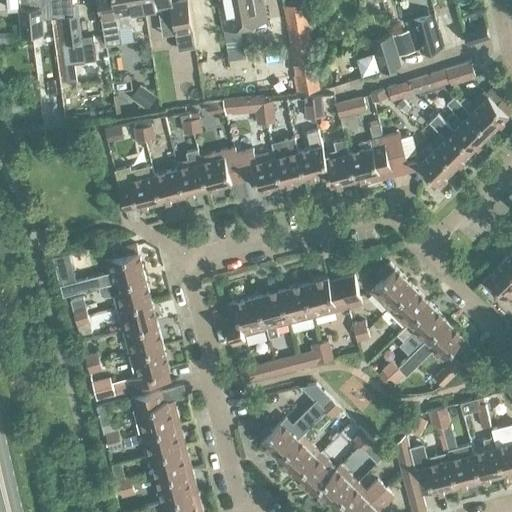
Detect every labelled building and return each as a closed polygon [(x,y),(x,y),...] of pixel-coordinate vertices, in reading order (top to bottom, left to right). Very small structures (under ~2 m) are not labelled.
[(22,35),(34,34),(30,0),(7,0),(8,12),(20,11),(22,35)] [(42,7),(41,0),(30,0),(34,34),(45,33),(43,7),(42,7)] [(132,11),(145,9),(143,0),(115,0),(117,13),(102,16),(107,46),(123,43),(121,27),(134,25),(132,11)] [(143,0),(145,9),(159,6),(161,21),(174,19),(177,33),(193,30),(188,2),(173,4),(171,0),(143,0)] [(218,0),(224,29),(245,25),(240,0),(218,0)] [(240,0),(245,25),(266,21),(262,0),(240,0)] [(306,2),(282,6),(287,32),(293,38),(312,35),(306,2)] [(421,52),(433,49),(428,28),(430,28),(426,14),(411,18),(421,52)] [(85,61),(83,37),(80,15),(64,16),(67,44),(64,44),(68,82),(76,81),(75,63),(85,62),(85,61)] [(486,23),(463,30),(467,43),(490,36),(486,23)] [(379,71),(402,64),(393,34),(371,41),(379,71)] [(83,37),(85,61),(97,60),(94,36),(83,37)] [(312,42),(293,45),(301,90),(320,87),(312,42)] [(257,56),(291,54),(290,45),(256,47),(257,56)] [(445,68),(449,82),(476,73),(472,60),(445,68)] [(417,92),(443,84),(439,70),(406,81),(417,92)] [(206,102),(295,86),(293,74),(204,89),(206,102)] [(392,100),(402,96),(398,84),(388,87),(392,100)] [(374,101),(388,97),(385,88),(371,92),(374,101)] [(149,109),(157,96),(149,90),(140,103),(149,109)] [(467,108),(491,132),(511,111),(511,105),(503,97),(497,103),(485,91),(467,108)] [(356,113),(368,109),(365,95),(336,103),(340,117),(356,113)] [(491,132),(467,108),(455,95),(446,103),(459,116),(450,125),(474,149),(491,132)] [(404,99),(397,105),(405,113),(412,107),(404,99)] [(264,101),(267,122),(276,121),(274,100),(264,101)] [(267,122),(264,101),(257,102),(259,122),(267,122)] [(314,103),(315,116),(323,115),(322,102),(314,103)] [(308,117),(315,116),(314,103),(307,103),(308,117)] [(474,149),(450,125),(438,112),(429,121),(441,134),(433,142),(457,166),(474,149)] [(356,113),(340,117),(342,126),(358,122),(356,113)] [(192,118),(194,131),(202,130),(200,117),(192,118)] [(185,133),(194,131),(192,118),(183,119),(185,133)] [(144,125),(146,137),(154,136),(152,124),(144,125)] [(137,139),(146,137),(144,125),(135,126),(137,139)] [(433,142),(416,159),(408,161),(400,132),(383,136),(394,176),(424,168),(439,184),(457,166),(433,142)] [(349,152),(356,179),(371,175),(373,181),(394,176),(383,136),(360,142),(361,149),(349,152)] [(306,177),(299,150),(296,137),(284,140),(288,153),(276,156),(283,184),(306,177)] [(356,179),(349,152),(345,137),(333,140),(337,155),(327,157),(323,144),(322,144),(333,185),(356,179)] [(329,172),(332,185),(333,185),(322,144),(299,150),(306,177),(329,172)] [(208,189),(244,179),(237,153),(235,146),(200,155),(208,189)] [(283,184),(276,156),(259,161),(255,148),(237,153),(244,179),(255,176),(259,190),(283,184)] [(185,195),(208,189),(200,155),(177,161),(178,167),(185,195)] [(162,201),(185,195),(178,167),(155,174),(162,201)] [(125,208),(138,205),(138,207),(162,201),(155,174),(131,180),(133,186),(121,189),(125,208)] [(112,283),(145,275),(137,244),(122,248),(123,255),(106,259),(109,272),(62,285),(64,296),(100,286),(112,283)] [(511,267),(504,260),(482,282),(494,294),(499,289),(511,301),(511,300),(511,267)] [(388,309),(413,285),(390,261),(378,273),(384,279),(371,291),(388,309)] [(355,274),(342,278),(349,307),(362,303),(355,274)] [(118,306),(151,298),(145,275),(112,283),(100,286),(103,297),(115,294),(118,306)] [(304,283),(313,316),(349,307),(342,278),(330,281),(329,277),(304,283)] [(290,322),(313,316),(304,283),(282,289),(290,322)] [(405,326),(430,302),(413,285),(388,309),(405,326)] [(267,328),(290,322),(282,289),(258,295),(267,328)] [(251,332),(267,328),(258,295),(230,303),(240,341),(253,337),(251,332)] [(80,316),(75,298),(66,300),(70,318),(75,317),(80,316)] [(125,330),(157,321),(151,298),(118,306),(125,330)] [(422,343),(446,319),(430,302),(405,326),(397,334),(406,342),(414,334),(422,343)] [(80,316),(75,317),(79,335),(93,332),(88,314),(80,316)] [(422,343),(398,366),(405,373),(408,376),(432,352),(440,361),(452,348),(458,355),(470,343),(446,319),(422,343)] [(356,332),(368,329),(366,320),(353,323),(356,332)] [(131,353),(164,344),(157,321),(125,330),(131,353)] [(368,329),(356,332),(358,341),(370,337),(368,329)] [(322,344),(327,362),(334,360),(330,341),(322,344)] [(164,344),(131,353),(137,377),(130,379),(133,391),(172,380),(169,368),(170,368),(164,344)] [(316,352),(299,356),(302,368),(327,362),(322,344),(315,346),(316,352)] [(87,364),(101,361),(98,351),(85,355),(87,364)] [(279,374),(302,368),(299,356),(276,363),(279,374)] [(444,385),(454,375),(464,365),(455,356),(435,376),(444,385)] [(390,375),(398,366),(392,360),(384,369),(390,375)] [(101,361),(87,364),(90,373),(103,370),(101,361)] [(279,374),(276,363),(240,372),(244,384),(279,374)] [(398,366),(390,375),(396,382),(405,373),(398,366)] [(110,377),(93,381),(98,399),(115,394),(110,377)] [(180,422),(175,401),(174,398),(187,394),(184,382),(132,396),(135,408),(141,407),(147,431),(174,424),(180,422)] [(326,411),(336,402),(330,396),(320,405),(326,411)] [(336,402),(326,411),(332,418),(342,408),(336,402)] [(492,425),(489,416),(486,402),(477,404),(483,427),(492,425)] [(438,408),(442,426),(442,428),(452,426),(447,406),(438,408)] [(435,429),(442,426),(438,408),(431,410),(435,429)] [(279,458),(303,434),(286,417),(272,430),(266,424),(256,435),(279,458)] [(153,454),(180,447),(186,445),(180,422),(174,424),(147,431),(153,454)] [(107,441),(122,437),(120,428),(105,432),(107,441)] [(360,446),(369,437),(363,430),(353,440),(360,446)] [(296,475),(320,451),(303,434),(279,458),(296,475)] [(122,437),(107,441),(110,450),(124,446),(122,437)] [(369,437),(360,446),(366,452),(375,443),(369,437)] [(511,471),(511,442),(497,447),(505,474),(511,471)] [(405,472),(416,469),(411,449),(409,444),(399,447),(405,472)] [(153,454),(159,477),(192,468),(186,445),(180,447),(153,454)] [(481,480),(505,474),(497,447),(474,453),(481,480)] [(313,492),(341,465),(341,464),(336,468),(320,451),(296,475),(313,492)] [(458,486),(481,480),(474,453),(451,459),(458,486)] [(424,495),(458,486),(451,459),(416,469),(424,495)] [(334,505),(358,481),(341,465),(313,492),(313,493),(317,489),(334,505)] [(165,500),(198,492),(192,468),(159,477),(165,500)] [(416,469),(405,472),(413,511),(418,511),(428,510),(424,495),(416,469)] [(120,487),(133,484),(131,475),(118,478),(120,487)] [(340,511),(361,511),(387,486),(379,478),(366,490),(358,481),(334,505),(340,511)] [(133,484),(120,487),(122,496),(136,493),(133,484)] [(387,486),(361,511),(388,511),(382,506),(395,494),(387,486)] [(203,511),(198,492),(165,500),(148,505),(150,511),(164,511),(168,511),(203,511)]
